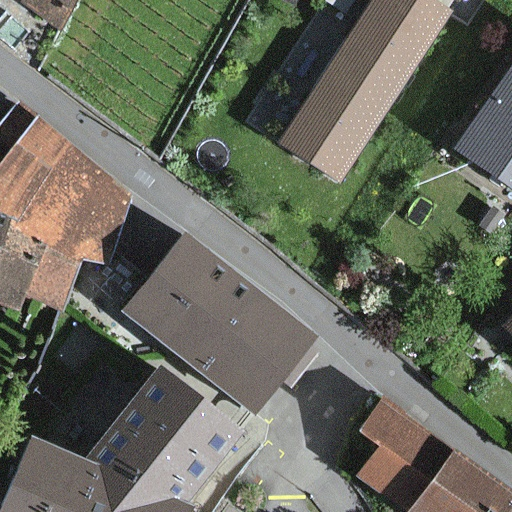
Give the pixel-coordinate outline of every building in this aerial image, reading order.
[(20,0),(19,2),(58,29),(74,0),(20,0)] [(334,183),(448,10),(432,0),(368,0),(273,143),(334,183)] [(323,0),(343,13),(351,0),(323,0)] [(511,60),(449,151),(511,195),(511,60)] [(143,200),(33,116),(0,154),(0,215),(9,220),(33,188),(105,264),(143,200)] [(9,220),(0,243),(0,307),(15,313),(21,296),(60,312),(75,257),(105,264),(33,188),(9,220)] [(0,243),(9,220),(0,215),(0,243)] [(310,335),(177,234),(116,311),(245,412),(310,335)] [(511,318),(500,331),(511,343),(511,318)] [(181,511),(235,433),(148,365),(78,457),(22,436),(0,491),(0,511),(181,511)] [(405,421),(378,396),(350,432),(373,446),(350,477),(401,511),(446,450),(405,421)] [(501,511),(511,498),(446,450),(401,511),(402,511),(501,511)] [(511,511),(511,498),(501,511),(511,511)]
